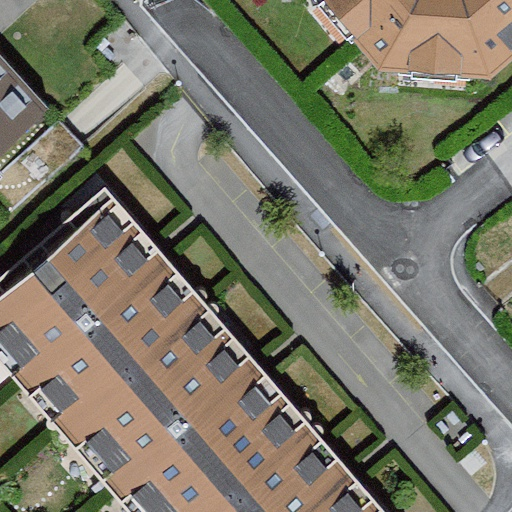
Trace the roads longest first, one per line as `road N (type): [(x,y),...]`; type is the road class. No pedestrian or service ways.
road 1 (residential): [(400,261),(228,75),(170,0)]
road 2 (residential): [(511,387),(400,261)]
road 3 (residential): [(511,176),(400,261)]
